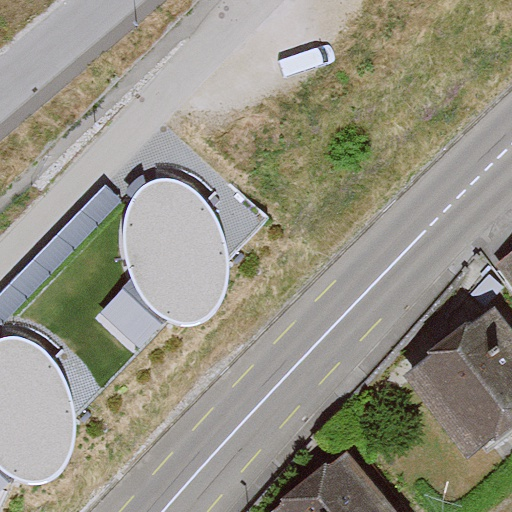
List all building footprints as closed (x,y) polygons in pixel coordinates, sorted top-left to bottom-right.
[(187,186),(156,179),(135,196),(125,219),(126,258),(138,291),(159,317),(190,327),(218,308),(228,279),(224,244),(212,211),(187,186)] [(511,250),(499,259),(511,278),(511,250)] [(407,379),(460,463),(511,429),(511,340),(499,321),(407,379)] [(37,346),(6,339),(0,343),(0,465),(9,476),(40,487),(67,467),(77,438),(74,403),(61,370),(37,346)] [(382,511),(345,466),(289,511),(382,511)]
